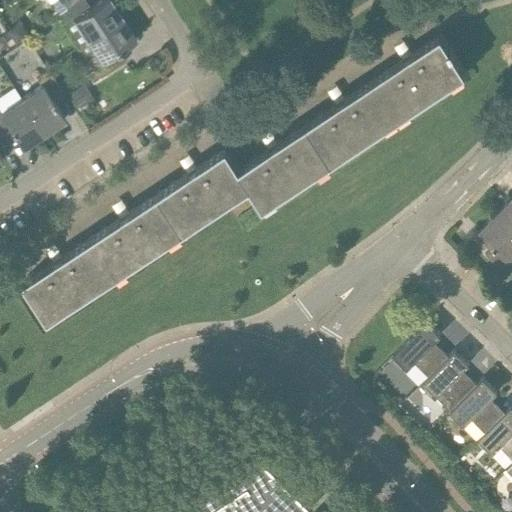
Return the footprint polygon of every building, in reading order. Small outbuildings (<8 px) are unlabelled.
[(59,13),(78,0),(53,0),(51,1),(59,13)] [(73,20),(87,40),(121,17),(110,0),(100,0),(90,7),(85,0),(78,0),(59,13),(66,25),(73,20)] [(101,63),(95,67),(101,76),(125,60),(118,49),(135,38),(121,17),(87,40),(101,63)] [(398,113),(466,68),(453,50),(455,48),(451,42),(449,43),(441,31),(411,51),(405,50),(399,53),(403,58),(374,76),(344,96),(342,92),(333,97),(336,101),(306,121),(276,141),(274,136),(270,139),(266,142),(268,146),(239,165),(227,146),(196,166),(193,161),(190,163),(185,167),(188,171),(159,190),(128,210),(126,206),(123,208),(118,211),(120,216),(92,234),(62,254),(59,250),(56,252),(51,255),(53,260),(24,279),(48,316),(82,294),(116,271),(183,227),(250,183),(263,203),(331,158),(398,113)] [(101,76),(95,67),(92,69),(87,73),(92,82),(101,76)] [(20,97),(44,132),(65,118),(53,100),(64,93),(48,68),(35,77),(40,84),(20,97)] [(22,146),(44,132),(20,97),(0,110),(0,109),(0,134),(0,135),(11,128),(22,146)] [(511,196),(497,211),(511,226),(511,196)] [(485,253),(506,274),(511,267),(511,259),(510,258),(511,255),(511,226),(497,211),(479,230),(494,244),(485,253)] [(428,375),(445,357),(431,343),(440,333),(426,319),(393,353),(407,367),(413,361),(428,375)] [(450,409),(476,383),(462,369),(469,362),(455,348),(445,357),(428,375),(421,381),(450,409)] [(484,431),(504,411),(490,397),(497,389),(483,375),(476,383),(450,409),(464,423),(470,417),(484,431)] [(511,458),(511,404),(511,403),(504,411),(484,431),(478,437),(492,451),(499,445),(511,458)] [(257,453),(168,511),(250,511),(253,510),(254,511),(307,511),(312,507),(257,453)]
